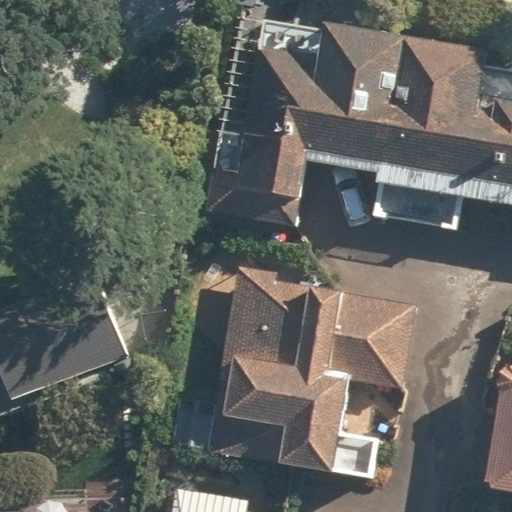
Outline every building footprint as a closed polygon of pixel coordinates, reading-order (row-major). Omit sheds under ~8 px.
[(367,186),(362,226),(458,238),(461,215),(511,221),(511,81),(475,77),(476,69),(314,49),(312,64),(252,57),(242,139),(235,138),(214,135),(212,153),(213,153),(208,215),(287,222),(291,177),(367,186)] [(411,310),(274,292),(262,379),(222,373),(211,462),(272,470),(271,479),(326,486),(326,481),(370,487),(375,448),(340,443),(347,391),(399,398),(411,310)] [(25,306),(0,314),(0,367),(42,352),(25,306)] [(511,511),(511,387),(492,385),(481,510),(511,511)] [(167,511),(243,511),(245,505),(169,497),(167,511)]
